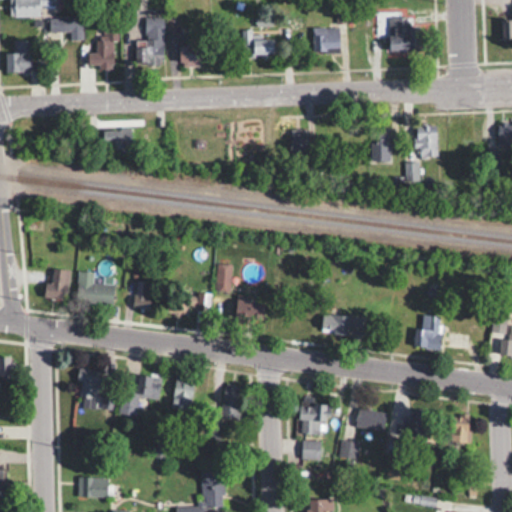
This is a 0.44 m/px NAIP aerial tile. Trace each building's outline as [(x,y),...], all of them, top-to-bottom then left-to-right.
[(7,0),(8,15),(40,15),(40,0),(7,0)] [(511,5),(511,17),(500,17),(500,37),(511,37),(511,5)] [(388,49),(420,48),(419,24),(407,24),(407,13),(378,13),(378,17),(387,17),(388,49)] [(162,64),(162,16),(144,16),(144,40),(134,40),(134,64),(162,64)] [(165,32),(177,32),(177,16),(165,16),(165,32)] [(81,38),(81,21),(64,21),(64,38),(81,38)] [(114,21),(100,21),(100,40),(86,40),(86,65),(113,66),(114,21)] [(338,49),(338,26),(311,26),(311,49),(338,49)] [(240,54),(273,54),(273,37),(253,37),(253,28),(240,28),(240,54)] [(4,51),(4,70),(28,70),(28,39),(12,39),(12,51),(4,51)] [(201,44),(178,44),(178,62),(201,62),(201,44)] [(511,143),(511,122),(495,123),(495,144),(511,143)] [(435,156),(435,124),(415,124),(415,156),(435,156)] [(371,159),(388,159),(388,127),(371,127),(371,159)] [(102,142),(129,142),(129,128),(102,128),(102,142)] [(252,133),(239,133),(239,163),(252,163),(252,133)] [(65,299),(69,270),(47,267),(44,296),(65,299)] [(92,272),(76,271),(75,301),(112,302),(112,283),(91,282),(92,272)] [(147,308),(149,282),(134,280),(131,307),(147,308)] [(435,296),(424,296),(424,310),(435,310),(435,296)] [(506,314),(493,311),(490,330),(503,333),(506,314)] [(362,315),(321,313),(320,332),(360,335),(362,315)] [(415,346),(439,347),(440,314),(416,313),(415,346)] [(511,356),(511,324),(508,324),(507,336),(500,336),(498,355),(511,356)] [(9,357),(0,357),(0,377),(9,377),(9,357)] [(97,396),(97,369),(77,369),(77,396),(97,396)] [(157,397),(159,376),(137,373),(135,390),(120,389),(117,412),(135,414),(136,395),(157,397)] [(190,407),(190,377),(172,377),(172,407),(190,407)] [(237,417),(237,383),(222,383),(222,417),(237,417)] [(298,431),(317,432),(318,418),(328,418),(328,403),(299,402),(298,431)] [(385,411),(357,406),(353,425),(381,430),(385,411)] [(402,412),(402,439),(426,439),(426,412),(402,412)] [(468,441),(468,414),(446,414),(446,441),(468,441)] [(336,468),(354,470),(358,441),(339,438),(336,468)] [(200,511),(201,504),(221,504),(221,469),(200,469),(200,504),(173,504),(173,511),(200,511)] [(76,495),(106,495),(106,475),(76,475),(76,495)] [(330,497),(304,497),(304,511),(325,511),(325,510),(330,510),(330,497)]
